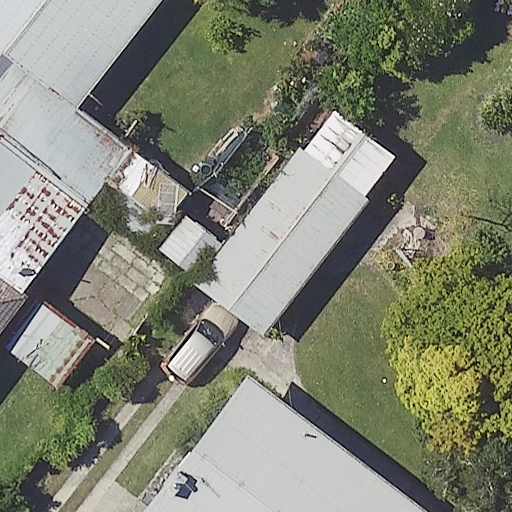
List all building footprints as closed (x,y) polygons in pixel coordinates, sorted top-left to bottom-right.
[(0,0),(0,45),(69,99),(145,0),(0,0)] [(0,133),(0,272),(18,286),(86,197),(0,133)] [(294,139),(192,274),(261,326),(363,191),(294,139)] [(0,272),(0,310),(18,286),(0,272)] [(433,511),(236,362),(126,505),(134,511),(433,511)]
